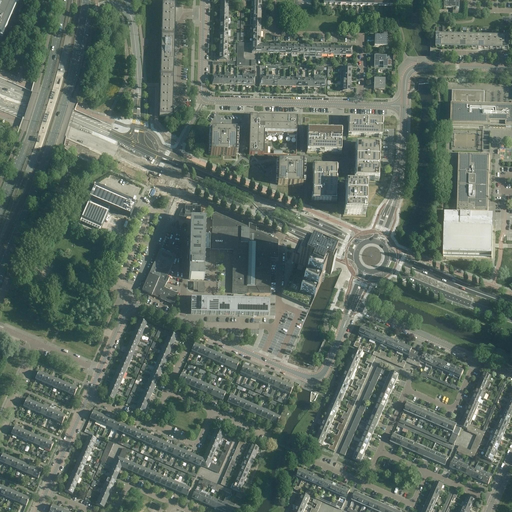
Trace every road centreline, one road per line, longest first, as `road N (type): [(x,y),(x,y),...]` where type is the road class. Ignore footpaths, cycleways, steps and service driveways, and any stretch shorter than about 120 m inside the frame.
road 1 (secondary): [(0,273),(51,143),(82,26)]
road 2 (secondary): [(361,244),(151,155)]
road 3 (secondary): [(63,0),(46,87),(1,208)]
road 4 (secondary): [(169,175),(356,252)]
road 5 (residential): [(360,104),(362,35),(271,33),(272,0)]
road 6 (unclassified): [(345,325),(315,378),(194,328)]
road 7 (unclassified): [(174,190),(280,235),(279,303)]
road 8 (residential): [(380,451),(406,390),(453,411),(476,359)]
road 9 (secondary): [(381,267),(511,318)]
road 10 (secondary): [(511,306),(386,256)]
road 11 (residential): [(354,305),(476,359)]
road 12 (secondary): [(122,138),(0,88)]
road 13 (secondary): [(0,101),(118,148)]
